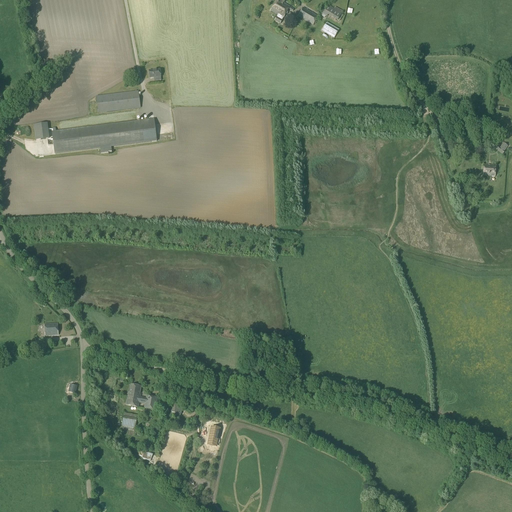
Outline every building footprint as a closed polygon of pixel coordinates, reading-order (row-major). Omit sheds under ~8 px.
[(276,15),(283,3),(284,2),(281,0),(276,0),(270,11),(276,15)] [(277,16),(274,21),(280,24),(283,19),(290,7),(283,3),(276,15),(277,16)] [(337,21),(342,13),(328,5),(323,13),(337,21)] [(313,25),(318,16),(303,8),(298,17),(313,25)] [(334,39),(339,30),(326,23),(321,31),(334,39)] [(149,78),(160,77),(160,70),(149,71),(149,78)] [(98,114),(140,109),(138,91),(96,97),(98,114)] [(52,136),(54,155),(56,154),(100,149),(101,154),(111,152),(111,148),(157,142),(156,136),(154,120),(56,132),(55,128),(52,128),(53,132),(52,132),(52,136)] [(35,141),(49,139),(47,124),(33,125),(35,141)] [(500,147),(499,147),(500,145),(495,142),(491,147),(496,151),(497,150),(498,151),(498,152),(502,155),(505,151),(504,151),(508,146),(503,143),(500,147)] [(495,177),(496,166),(483,165),(482,176),(495,177)] [(45,336),(58,336),(57,324),(44,325),(45,336)] [(141,387),(131,385),(129,393),(128,393),(126,406),(138,408),(139,403),(145,404),(146,398),(140,397),(140,395),(139,395),(141,387)] [(155,411),(158,398),(146,396),(146,398),(145,404),(144,409),(155,411)] [(180,415),(182,403),(173,401),(170,413),(180,415)] [(134,429),(136,419),(123,416),(121,426),(134,429)] [(211,425),(206,445),(215,447),(221,428),(211,425)]
